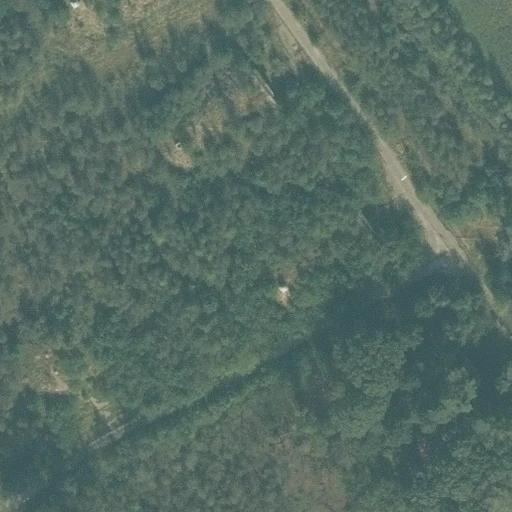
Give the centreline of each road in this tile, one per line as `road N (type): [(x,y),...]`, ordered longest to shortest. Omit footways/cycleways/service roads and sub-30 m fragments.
road 1 (track): [(453,250),(0,511)]
road 2 (track): [(511,333),(269,0)]
